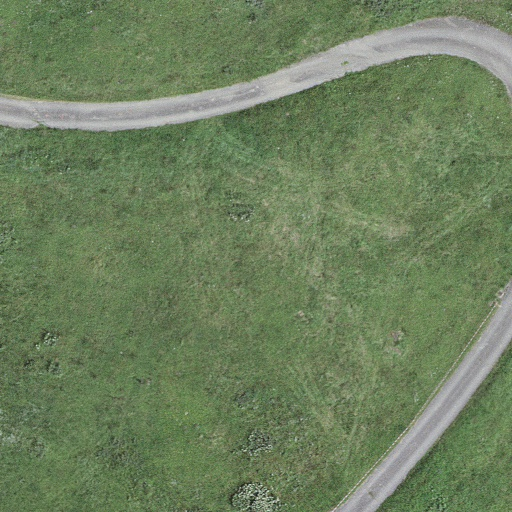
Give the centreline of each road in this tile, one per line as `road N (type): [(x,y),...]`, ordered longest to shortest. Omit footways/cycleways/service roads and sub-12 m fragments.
road 1 (track): [(511,59),(474,42),(384,46),(223,101),(144,114),(0,92)]
road 2 (track): [(354,511),(469,377),(511,310)]
